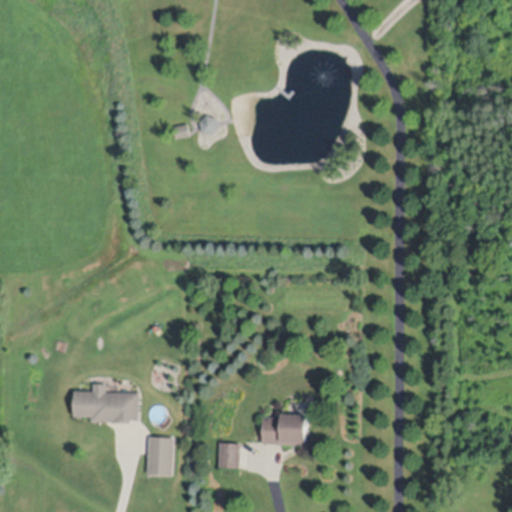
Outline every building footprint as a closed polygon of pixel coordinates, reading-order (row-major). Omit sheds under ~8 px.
[(204,133),(201,124),(208,117),(218,119),(221,129),(213,136),(204,133)] [(174,128),(188,125),(190,137),(177,140),(174,128)] [(123,395),(123,390),(128,390),(128,395),(142,395),(141,423),(132,424),(132,425),(114,425),(114,424),(94,424),(94,420),(76,419),(76,394),(96,395),(96,386),(109,387),(109,395),(123,395)] [(265,420),(284,420),(284,419),(310,420),(309,449),(265,446),(265,420)] [(150,476),(152,439),(176,440),(175,478),(150,476)] [(221,470),(222,446),(242,446),(241,471),(221,470)]
